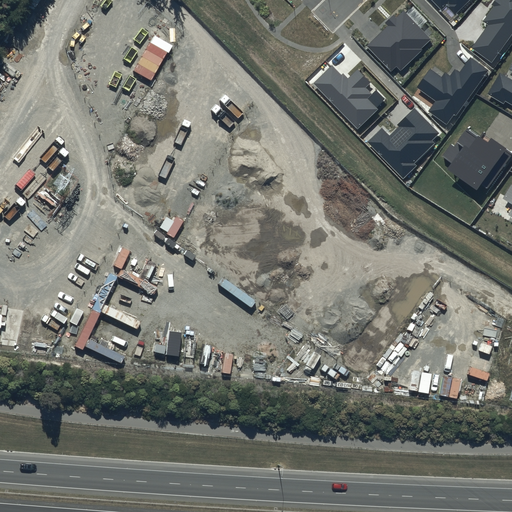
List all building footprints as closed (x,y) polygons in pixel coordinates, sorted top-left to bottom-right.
[(430,0),(441,11),(447,5),(456,14),(470,0),(430,0)] [(511,0),(495,0),(492,5),(493,6),(482,22),(487,25),(470,48),(491,63),(511,33),(511,0)] [(396,18),(394,15),(385,23),(388,25),(366,46),(391,72),(396,66),(401,71),(423,50),(422,49),(431,40),(403,11),(396,18)] [(488,70),(470,57),(459,73),(454,69),(450,75),(445,72),(442,78),(430,69),(417,88),(435,101),(428,111),(447,124),(454,114),(456,116),(488,70)] [(341,76),(332,66),(314,83),(358,128),(377,109),(367,99),(372,94),(366,88),(372,82),(358,68),(348,78),(344,73),(341,76)] [(511,79),(500,73),(487,94),(504,104),(505,101),(511,104),(511,79)] [(439,133),(414,108),(397,125),(398,126),(389,135),(382,128),(367,142),(403,178),(416,166),(414,163),(434,143),(432,140),(439,133)] [(487,144),(469,130),(456,148),(451,144),(442,156),(452,163),(447,170),(477,192),(481,185),(487,190),(511,155),(511,153),(491,138),(487,144)] [(511,184),(503,198),(511,203),(511,210),(510,215),(511,216),(511,184)]
